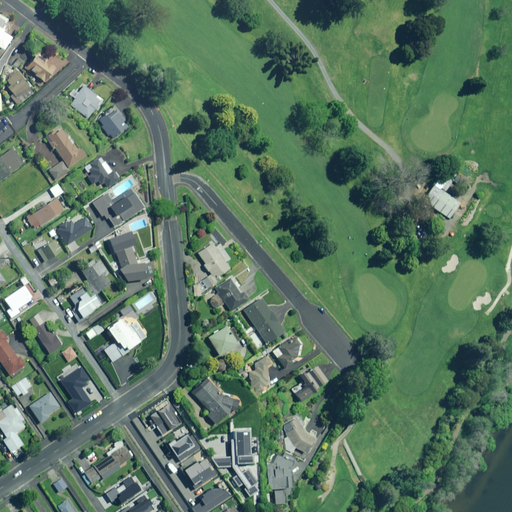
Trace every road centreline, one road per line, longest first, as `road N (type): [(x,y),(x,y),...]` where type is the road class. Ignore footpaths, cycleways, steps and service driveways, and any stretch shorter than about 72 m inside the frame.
road 1 (residential): [(0,488),(157,381),(177,356),(166,178)]
road 2 (residential): [(166,178),(190,179),(205,191),(362,375)]
road 3 (residential): [(166,178),(159,131),(143,98),(11,0)]
road 4 (track): [(268,0),(312,48),(352,120),(431,178)]
road 5 (track): [(362,375),(364,400),(335,444),(329,491),(316,501),(303,496),(323,456)]
